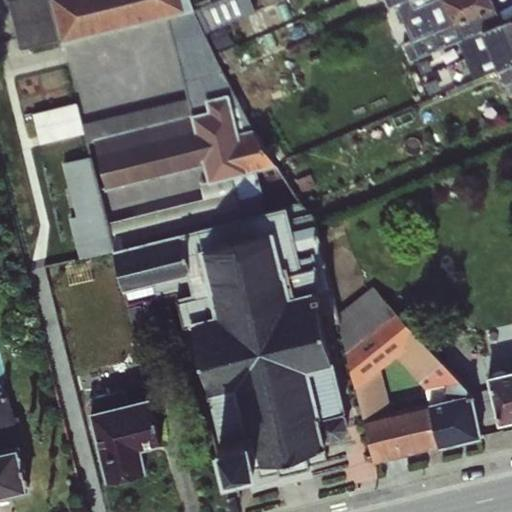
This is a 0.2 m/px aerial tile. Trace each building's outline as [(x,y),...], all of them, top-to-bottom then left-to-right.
[(5,0),(6,4),(9,3),(20,49),(61,39),(50,0),(5,0)] [(214,0),(204,4),(196,8),(207,33),(256,11),(251,0),(214,0)] [(409,0),(411,3),(415,4),(411,14),(421,18),(427,33),(434,31),(452,23),(441,0),(409,0)] [(493,0),(441,0),(452,23),(452,25),(496,7),(493,0)] [(434,31),(427,33),(404,43),(410,58),(459,39),(474,78),(483,74),(467,36),(500,21),(496,7),(452,25),(452,23),(434,31)] [(207,33),(196,8),(170,12),(188,95),(82,122),(77,102),(33,113),(40,143),(83,132),(89,156),(92,155),(101,191),(106,188),(93,137),(190,113),(207,109),(205,97),(228,92),(238,130),(251,127),(228,72),(225,73),(218,51),(207,33)] [(511,16),(500,21),(511,49),(511,16)] [(511,62),(511,49),(500,21),(467,36),(483,74),(496,69),(511,62)] [(511,62),(496,69),(507,96),(511,93),(511,62)] [(276,164),(251,127),(238,130),(228,92),(205,97),(207,109),(190,113),(93,137),(106,188),(203,165),(208,181),(232,176),(257,169),(276,164)] [(92,155),(89,156),(63,161),(77,215),(71,217),(81,258),(113,250),(113,248),(179,231),(210,223),(206,207),(111,231),(92,155)] [(257,169),(232,176),(234,188),(240,215),(266,209),(261,189),(257,169)] [(300,201),(286,204),(289,217),(307,213),(300,201)] [(240,215),(210,223),(179,231),(113,248),(113,250),(123,289),(188,273),(198,317),(193,318),(210,393),(233,389),(243,429),(216,436),(225,469),(257,461),(259,460),(324,445),(326,444),(320,415),(345,410),(333,359),(327,322),(317,261),(308,224),(292,227),(289,217),(286,204),(266,209),(240,215)] [(307,213),(289,217),(292,227),(308,224),(317,261),(327,322),(339,319),(338,313),(315,211),(307,213)] [(354,276),(336,285),(340,294),(358,284),(354,276)] [(372,285),(338,313),(339,319),(346,348),(363,417),(391,410),(380,368),(398,353),(415,373),(436,399),(472,390),(409,324),(372,285)] [(67,318),(38,326),(53,385),(82,378),(67,318)] [(511,367),(486,374),(498,424),(511,421),(511,367)] [(0,448),(19,444),(7,387),(0,388),(0,448)] [(233,389),(210,393),(222,435),(243,429),(233,389)] [(436,399),(428,401),(438,443),(481,433),(472,390),(436,399)] [(151,394),(89,409),(106,479),(147,469),(142,446),(162,441),(151,394)] [(391,410),(363,417),(374,459),(438,443),(428,401),(391,410)] [(349,427),(345,410),(320,415),(326,444),(342,440),(349,427)] [(19,444),(0,448),(0,506),(1,506),(0,501),(0,492),(28,486),(19,444)] [(259,460),(257,461),(261,475),(278,470),(279,474),(310,467),(309,463),(328,459),(324,445),(259,460)]
